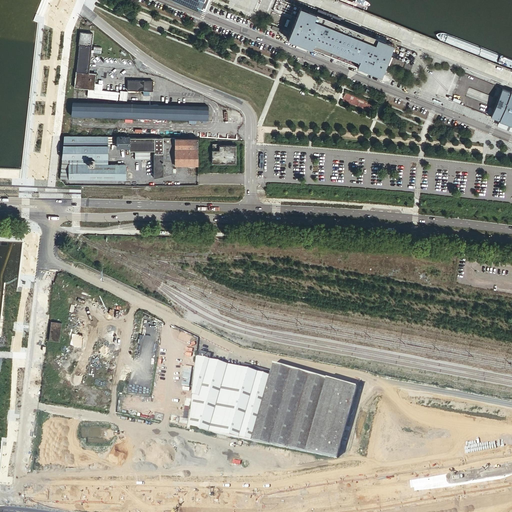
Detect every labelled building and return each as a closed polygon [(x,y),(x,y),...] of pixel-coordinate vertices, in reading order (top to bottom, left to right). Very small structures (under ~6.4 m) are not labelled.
[(383,60),(387,49),(313,18),(311,24),(305,22),(298,40),(382,74),(387,62),(383,60)] [(91,46),(93,34),(80,33),(79,45),(80,45),(91,46)] [(89,74),(91,46),(80,45),(77,71),(76,71),(75,87),(94,89),(95,74),(89,74)] [(365,80),(353,76),(351,81),(362,86),(365,80)] [(152,91),(152,81),(128,80),(128,90),(152,91)] [(491,116),(499,120),(511,91),(502,88),(491,116)] [(505,106),(503,111),(499,120),(511,125),(511,91),(509,96),(505,106)] [(208,120),(208,107),(73,102),(72,116),(208,120)] [(511,125),(499,120),(497,126),(511,131),(511,125)] [(108,164),(108,143),(108,136),(64,136),(62,158),(69,158),(68,179),(125,179),(125,164),(108,164)] [(129,136),(116,136),(116,147),(129,147),(129,150),(154,150),(154,153),(153,153),(153,178),(172,174),(172,164),(187,164),(193,164),(197,164),(196,138),(191,138),(176,138),(171,138),(129,138),(129,136)] [(219,143),(212,144),(212,162),(223,162),(224,163),(235,163),(235,145),(219,145),(219,143)] [(60,178),(68,179),(69,158),(62,158),(60,178)] [(61,323),(51,322),(49,340),(58,341),(61,323)] [(220,435),(252,441),(338,459),(358,388),(274,364),(271,376),(196,355),(191,406),(189,428),(191,429),(191,426),(220,435)] [(51,438),(52,418),(41,418),(40,437),(51,438)]
